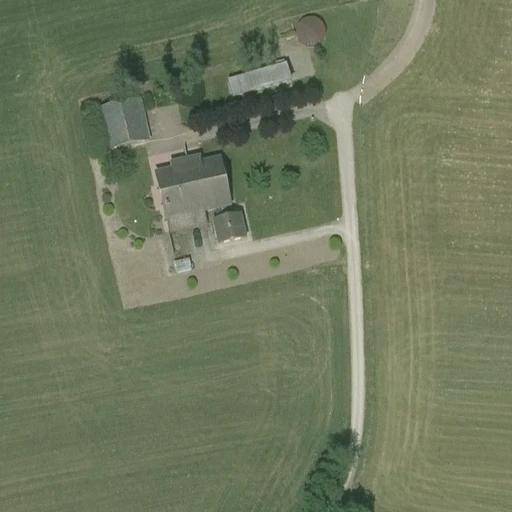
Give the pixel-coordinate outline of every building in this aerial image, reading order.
[(295,37),(318,43),(323,23),(299,18),(295,37)] [(287,67),(228,84),(233,103),(292,85),(287,67)] [(141,102),(98,112),(108,153),(150,144),(141,102)] [(172,172),(157,176),(170,235),(207,227),(204,215),(217,212),(229,210),(230,209),(220,162),(201,166),(201,163),(171,169),(172,172)] [(220,223),(214,225),(218,247),(246,241),(241,219),(231,221),(229,210),(217,212),(220,223)]
